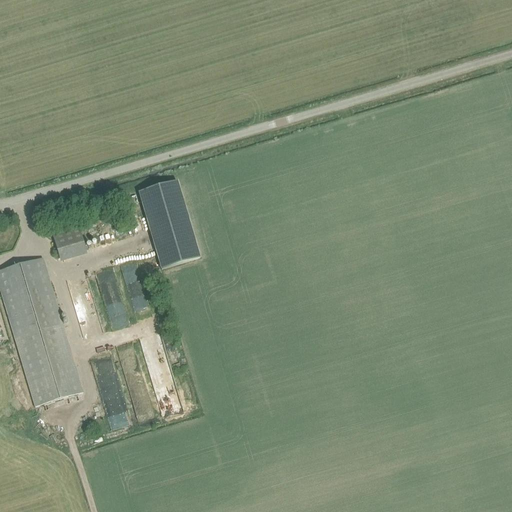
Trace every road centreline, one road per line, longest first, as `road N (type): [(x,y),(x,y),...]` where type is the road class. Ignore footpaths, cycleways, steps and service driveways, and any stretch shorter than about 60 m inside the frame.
road 1 (unclassified): [(0,205),(511,53)]
road 2 (unknown): [(20,199),(55,267),(90,371),(93,387),(73,429),(94,511)]
